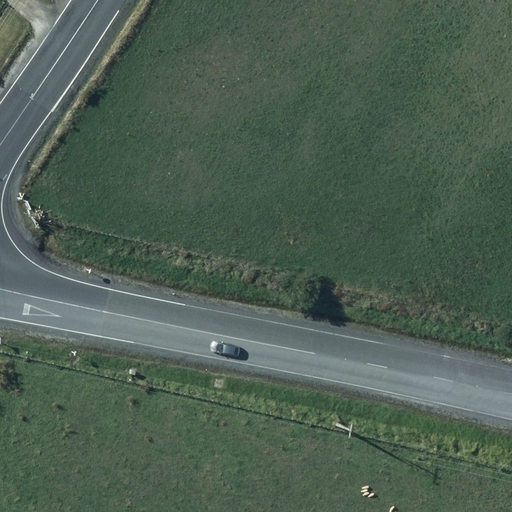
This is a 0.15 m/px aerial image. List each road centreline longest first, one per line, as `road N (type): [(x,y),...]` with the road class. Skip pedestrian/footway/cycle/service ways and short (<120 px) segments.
road 1 (tertiary): [(0,286),(511,402)]
road 2 (tertiary): [(0,141),(98,0)]
